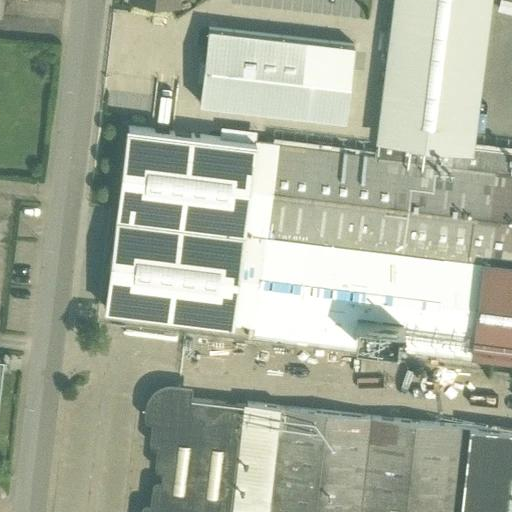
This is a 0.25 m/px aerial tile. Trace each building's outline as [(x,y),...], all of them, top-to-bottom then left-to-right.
[(361,0),(210,0),(210,7),(208,29),(318,41),(315,61),(352,66),(354,46),(356,46),(361,0)] [(395,0),(379,138),(470,149),(470,146),(488,0),(395,0)] [(195,19),(187,18),(183,50),(205,53),(208,29),(210,7),(197,5),(195,19)] [(180,18),(170,17),(168,31),(178,32),(180,18)] [(318,41),(208,29),(205,53),(200,103),(346,120),(352,66),(315,61),(318,41)] [(200,115),(174,112),(172,133),(188,135),(188,137),(198,138),(200,115)] [(166,135),(131,131),(125,179),(145,182),(146,175),(158,177),(156,193),(181,195),(188,137),(188,135),(172,133),(166,133),(166,135)] [(470,149),(379,138),(376,158),(467,169),(470,149)] [(257,143),(235,323),(254,325),(255,325),(277,145),(257,143)] [(376,158),(277,145),(255,325),(254,325),(253,332),(354,345),(355,338),(454,350),(462,289),(481,292),(485,264),(496,172),(467,169),(376,158)] [(511,151),(470,146),(470,149),(467,169),(496,172),(511,174),(511,151)] [(511,174),(496,172),(485,264),(511,267),(511,174)] [(511,267),(485,264),(481,292),(462,289),(454,350),(511,357),(511,267)] [(236,511),(250,405),(181,397),(181,395),(180,392),(178,391),(172,390),(165,391),(158,395),(153,401),(151,408),(151,412),(152,415),(154,416),(158,417),(156,437),(157,440),(160,441),(163,441),(161,462),(162,465),(165,466),(168,466),(166,488),(162,488),(159,488),(157,491),(155,511),(151,510),(148,511),(147,511),(236,511)] [(511,511),(511,432),(281,407),(269,511),(511,511)]
